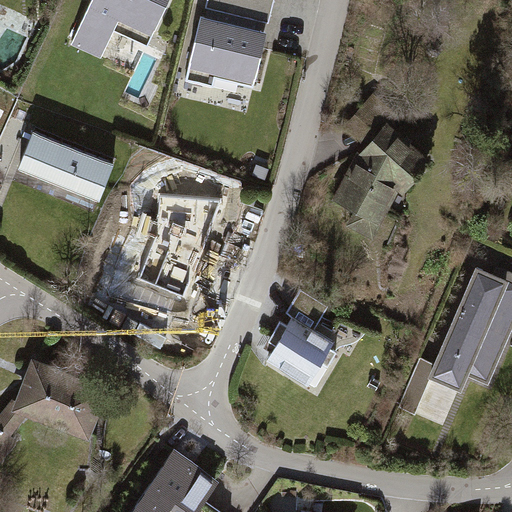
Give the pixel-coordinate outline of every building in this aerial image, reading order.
[(169,0),(93,0),(73,43),(102,56),(122,14),(155,30),(169,0)] [(274,0),(209,0),(208,4),(270,19),(274,0)] [(271,27),(205,13),(191,76),(216,82),(218,73),(257,82),(271,27)] [(350,160),(329,211),(378,230),(393,196),(426,163),(389,125),(412,99),(387,76),(341,129),(360,147),(350,160)] [(119,159),(38,126),(23,163),(104,196),(119,159)] [(221,202),(161,196),(157,236),(140,279),(182,296),(221,202)] [(492,271),(473,262),(426,372),(458,385),(464,371),(484,380),(511,314),(511,272),(494,265),(492,271)] [(337,348),(306,329),(312,319),(294,307),(259,362),(308,393),(337,348)] [(109,390),(32,361),(14,400),(0,415),(0,465),(19,442),(13,436),(25,421),(89,444),(109,390)] [(213,474),(169,444),(122,511),(155,511),(156,511),(157,511),(211,511),(195,501),(213,474)]
